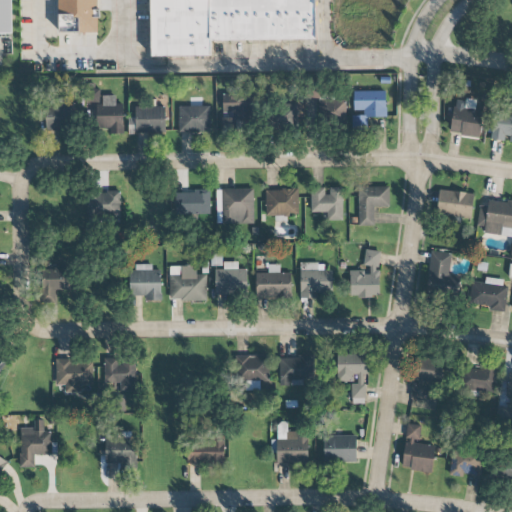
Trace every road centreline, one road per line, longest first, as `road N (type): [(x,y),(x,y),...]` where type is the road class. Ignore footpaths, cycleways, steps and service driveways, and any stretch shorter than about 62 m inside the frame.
road 1 (residential): [(511,172),(419,160),(42,165),(16,182),(20,300)]
road 2 (residential): [(20,300),(23,318),(55,335),(399,330),(511,343)]
road 3 (residential): [(37,511),(59,502),(374,499),(484,511)]
road 4 (residential): [(419,160),(429,143),(436,39),(468,0),(429,6),(413,38),(410,145),(419,160)]
road 5 (residential): [(374,499),(419,160)]
